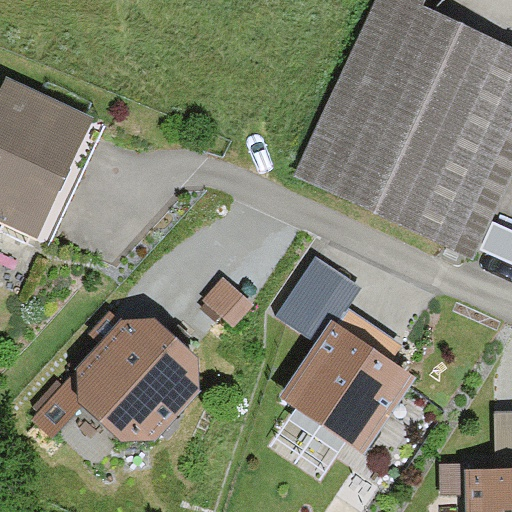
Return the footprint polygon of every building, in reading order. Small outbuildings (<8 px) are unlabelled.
[(511,31),(441,0),(382,0),(305,174),(489,256),(511,205),(511,31)] [(16,72),(0,106),(0,206),(53,231),(108,116),(16,72)] [(328,335),(363,277),(318,249),(282,307),(328,335)] [(397,354),(408,338),(356,304),(346,320),(397,354)] [(136,316),(44,403),(69,430),(98,404),(135,436),(180,430),(222,387),(221,340),(181,311),(136,316)] [(330,337),(289,402),(366,450),(407,384),(330,337)] [(511,511),(511,445),(490,446),(491,485),(446,486),(446,511),(511,511)]
